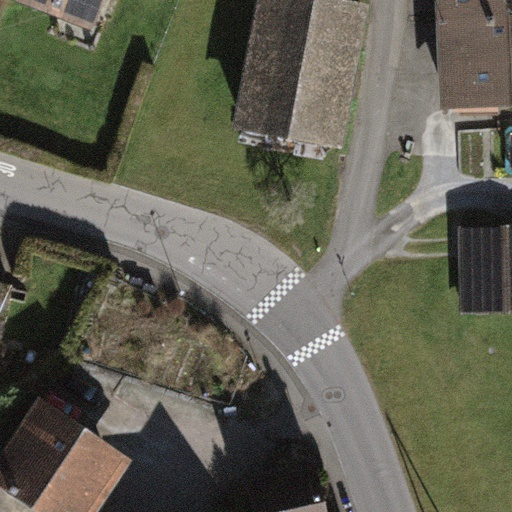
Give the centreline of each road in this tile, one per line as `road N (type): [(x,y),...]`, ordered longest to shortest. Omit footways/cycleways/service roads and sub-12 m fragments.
road 1 (residential): [(0,186),(234,267),(340,341)]
road 2 (residential): [(340,341),(371,0)]
road 3 (residential): [(340,341),(408,511)]
